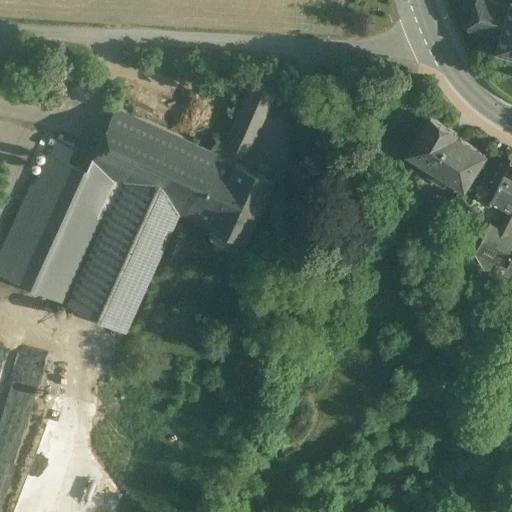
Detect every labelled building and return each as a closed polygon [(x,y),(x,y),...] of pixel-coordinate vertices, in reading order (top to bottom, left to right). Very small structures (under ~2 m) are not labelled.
[(511,4),(498,0),(477,0),(471,24),(503,33),(511,4)] [(511,0),(511,4),(503,33),(499,47),(511,50),(511,0)] [(253,76),(226,142),(217,138),(211,151),(241,164),(275,86),(253,76)] [(205,149),(112,107),(85,167),(47,152),(0,255),(0,274),(67,304),(122,185),(177,210),(205,149)] [(460,133),(432,115),(410,149),(466,184),(486,153),(459,136),(460,133)] [(402,145),(372,126),(362,144),(391,162),(402,145)] [(391,162),(362,144),(354,158),(382,176),(391,162)] [(241,164),(211,151),(205,149),(177,210),(178,211),(243,240),(271,178),(241,164)] [(511,159),(492,199),(510,208),(511,209),(511,159)] [(122,185),(67,304),(123,329),(177,212),(178,211),(177,210),(122,185)] [(508,231),(511,223),(511,209),(510,208),(500,227),(508,231)] [(500,227),(491,223),(477,248),(508,263),(511,255),(511,233),(508,231),(500,227)] [(68,447),(71,434),(46,429),(44,441),(68,447)]
